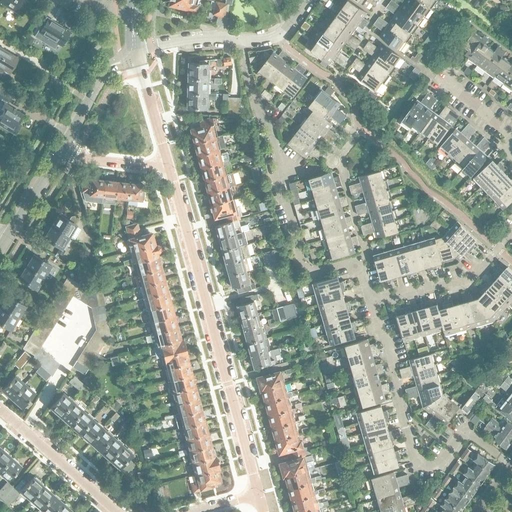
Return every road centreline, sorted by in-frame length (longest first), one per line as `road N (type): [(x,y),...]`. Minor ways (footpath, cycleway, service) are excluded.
road 1 (residential): [(164,161),(255,494)]
road 2 (residential): [(369,300),(357,261),(307,273),(239,40)]
road 3 (residential): [(511,465),(469,433),(441,463),(416,459),(369,300)]
road 4 (residential): [(369,300),(465,281),(511,233)]
road 5 (residential): [(116,511),(0,408)]
road 6 (tertiary): [(60,149),(104,71),(131,49)]
